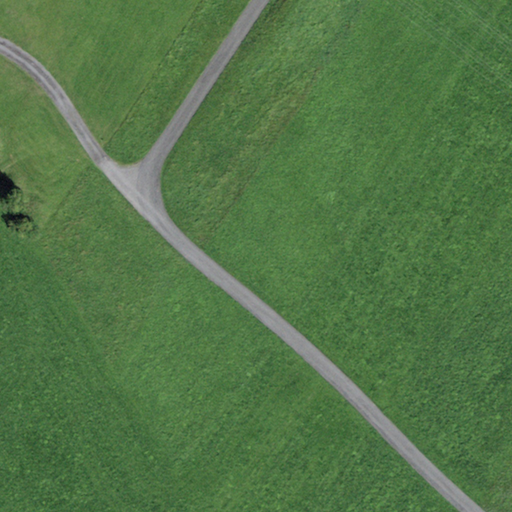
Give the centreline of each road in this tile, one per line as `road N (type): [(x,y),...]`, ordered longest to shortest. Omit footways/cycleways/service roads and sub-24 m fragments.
road 1 (track): [(477,511),(325,364),(167,227),(147,192)]
road 2 (track): [(147,192),(158,153),(260,0)]
road 3 (track): [(147,192),(97,156),(48,81),(0,43)]
